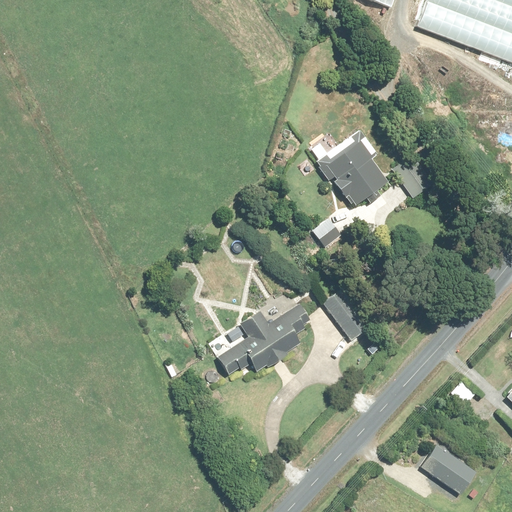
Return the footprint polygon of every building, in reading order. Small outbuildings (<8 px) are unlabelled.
[(511,0),(424,0),(415,24),(511,61),(511,0)] [(299,110),(292,107),(286,121),(294,124),(299,110)] [(310,163),(322,180),(333,193),(339,200),(343,197),(350,207),(362,199),(366,204),(376,196),(372,191),(383,183),(349,135),(310,163)] [(362,136),(356,141),(366,156),(373,151),(362,136)] [(333,227),(321,209),(313,215),(325,233),(333,227)] [(306,321),(295,303),(263,324),(254,310),(235,322),(244,336),(210,358),(222,377),(234,369),(236,371),(246,365),(251,373),(296,344),(290,335),(301,328),(300,325),(306,321)] [(460,380),(447,393),(461,406),(474,393),(460,380)] [(511,384),(500,397),(511,408),(511,384)] [(220,413),(219,414),(218,416),(217,418),(217,419),(217,420),(218,422),(218,423),(219,424),(220,425),(221,426),(222,426),(224,427),(225,427),(227,427),(228,427),(229,426),(230,425),(231,424),(232,423),(233,422),(233,421),(233,419),(233,418),(233,417),(232,415),(232,414),(231,413),(230,412),(228,412),(227,411),(226,411),(224,411),(223,411),(222,412),(221,412),(220,413)] [(433,443),(416,466),(456,494),(472,471),(433,443)] [(479,493),(470,486),(463,494),(471,501),(479,493)]
